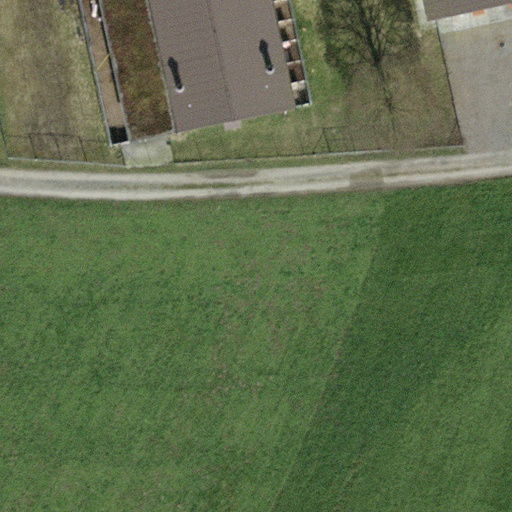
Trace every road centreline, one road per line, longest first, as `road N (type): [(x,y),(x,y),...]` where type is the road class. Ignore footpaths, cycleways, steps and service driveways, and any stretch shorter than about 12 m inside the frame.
road 1 (track): [(0,181),(260,178),(511,157)]
road 2 (track): [(62,180),(34,0)]
